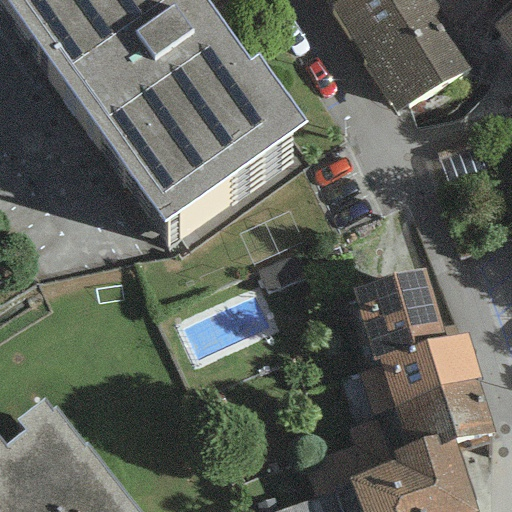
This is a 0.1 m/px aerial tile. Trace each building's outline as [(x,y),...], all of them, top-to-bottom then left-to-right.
[(7,0),(164,220),(305,121),(258,55),(249,61),(206,0),(7,0)] [(440,12),(433,0),(333,0),(328,4),(366,62),(362,66),(398,112),(469,69),(433,17),(440,12)] [(511,10),(495,23),(511,49),(511,10)] [(374,362),(378,360),(377,357),(446,339),(425,270),(352,289),(374,362)] [(483,380),(467,333),(446,339),(377,357),(378,360),(406,447),(436,437),(439,447),(456,441),(494,432),(478,381),(483,380)] [(0,511),(141,511),(87,443),(84,445),(56,407),(52,409),(44,400),(17,420),(25,430),(5,445),(0,438),(0,511)] [(396,462),(350,478),(363,511),(478,511),(479,511),(456,441),(439,447),(436,437),(406,447),(393,452),(396,462)]
